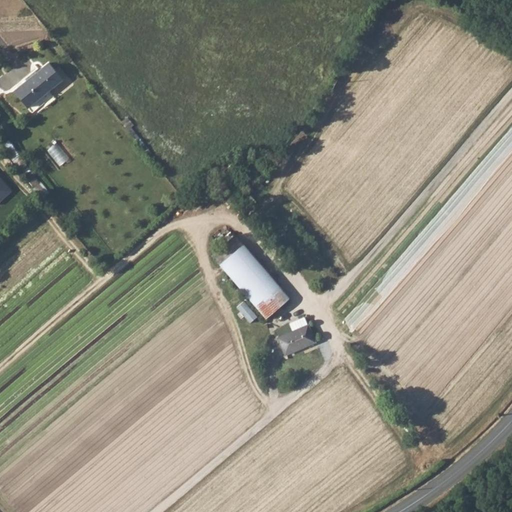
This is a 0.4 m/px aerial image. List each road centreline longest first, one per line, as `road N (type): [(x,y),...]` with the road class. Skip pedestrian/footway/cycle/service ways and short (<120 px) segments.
road 1 (unknown): [(153,511),(323,366)]
road 2 (secondary): [(511,422),(396,511)]
